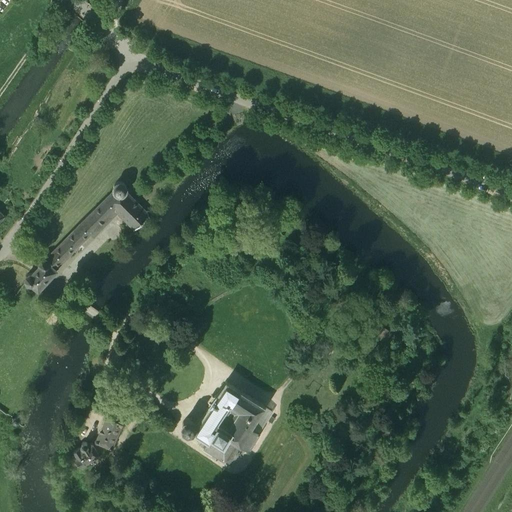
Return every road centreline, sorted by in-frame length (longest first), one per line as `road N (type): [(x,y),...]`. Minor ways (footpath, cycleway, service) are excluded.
road 1 (unclassified): [(132,52),(169,73),(511,192)]
road 2 (unclassified): [(0,257),(132,52)]
road 3 (track): [(240,99),(144,196)]
